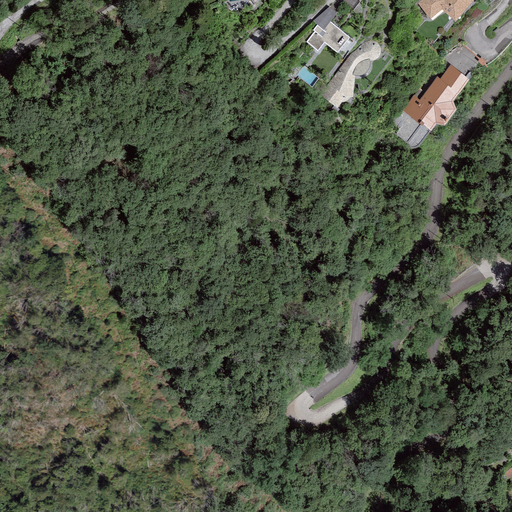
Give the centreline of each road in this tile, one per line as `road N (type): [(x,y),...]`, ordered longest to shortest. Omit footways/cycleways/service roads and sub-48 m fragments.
road 1 (unclassified): [(511,68),(442,161),(428,237),(369,290),(350,360),(298,407),(299,416),(313,418),(364,391),(410,318),(479,272),(504,268),(501,282),(447,321),(433,343),(452,398),(450,423),(434,439),(379,461),(344,511)]
road 2 (unclassified): [(291,0),(252,42),(256,56),(331,0)]
road 3 (unclassified): [(0,63),(118,0)]
